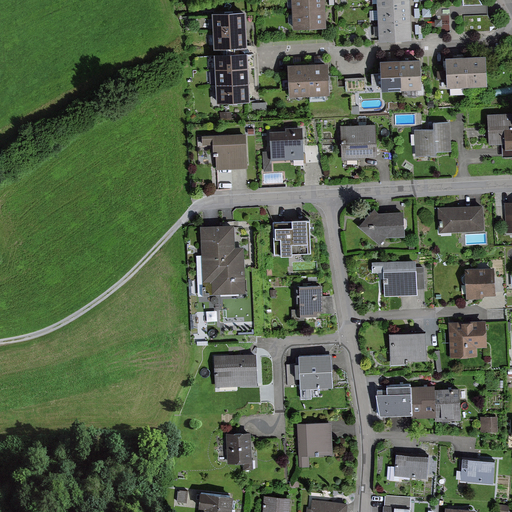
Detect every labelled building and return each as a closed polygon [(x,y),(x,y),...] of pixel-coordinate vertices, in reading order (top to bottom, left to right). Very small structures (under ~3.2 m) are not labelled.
[(294,0),(295,11),(322,10),(321,0),(294,0)] [(379,5),(380,21),(409,20),(408,3),(379,5)] [(244,28),(243,10),(215,12),(216,29),(244,28)] [(295,11),(296,28),(323,26),(322,10),(295,11)] [(465,15),(465,31),(490,30),(490,25),(493,24),(487,14),(465,15)] [(380,21),(381,38),(410,36),(409,20),(380,21)] [(245,45),(244,28),(216,29),(216,46),(245,45)] [(246,69),(245,54),(217,55),(218,70),(246,69)] [(485,55),(466,56),(468,85),(487,84),(485,55)] [(466,56),(447,57),(449,86),(468,85),(466,56)] [(419,58),(401,59),(402,87),(420,86),(419,58)] [(401,59),(382,60),(384,88),(402,87),(401,59)] [(325,61),(307,62),(309,91),(326,90),(325,61)] [(307,62),(290,63),(291,92),(309,91),(307,62)] [(247,84),(246,69),(218,70),(218,86),(247,84)] [(248,100),(247,84),(218,86),(219,101),(248,100)] [(511,114),(489,115),(490,144),(504,144),(504,152),(511,152),(511,114)] [(435,129),(415,131),(416,155),(435,154),(435,151),(451,150),(449,124),(435,124),(435,129)] [(372,125),(343,126),(344,153),(373,152),(372,125)] [(302,129),(270,131),(271,158),(304,156),(302,129)] [(243,133),(204,135),(204,142),(216,142),(218,165),(245,164),(243,133)] [(480,206),(440,208),(441,229),(482,227),(480,206)] [(402,211),(377,213),(373,210),(360,227),(379,241),(384,234),(403,233),(402,211)] [(292,218),(273,219),(274,254),(311,253),(310,218),(307,218),(307,216),(292,216),(292,218)] [(231,225),(203,227),(206,292),(244,290),(241,248),(233,248),(231,225)] [(416,258),(372,261),(372,272),(383,271),(384,294),(418,293),(416,258)] [(491,268),(467,270),(468,295),(480,295),(480,291),(492,290),(491,268)] [(320,285),(301,285),(301,313),(316,313),(316,310),(321,310),(320,285)] [(208,319),(219,317),(217,308),(206,309),(208,319)] [(484,321),(451,323),(452,354),(476,352),(475,344),(485,343),(484,321)] [(425,331),(391,333),(392,363),(406,362),(406,358),(426,356),(425,331)] [(329,353),(300,355),(302,386),(331,384),(329,353)] [(252,355),(217,357),(218,383),(254,381),(252,355)] [(412,412),(411,386),(410,383),(388,384),(388,391),(376,392),(381,413),(412,412)] [(434,385),(411,386),(412,412),(412,415),(436,414),(434,389),(434,385)] [(434,389),(436,414),(436,418),(460,417),(458,388),(434,389)] [(495,419),(482,419),(482,433),(495,433),(495,419)] [(328,424),(299,425),(302,464),(308,464),(308,451),(330,449),(328,424)] [(248,433),(228,434),(230,461),(244,461),(245,466),(252,466),(252,459),(249,459),(248,433)] [(426,456),(398,454),(397,473),(425,475),(426,456)] [(493,460),(464,459),(462,478),(492,480),(493,460)] [(230,511),(232,497),(203,494),(202,508),(205,509),(204,511),(230,511)] [(286,511),(287,498),(267,497),(265,511),(286,511)] [(344,511),(345,503),(314,501),(312,511),(344,511)]
